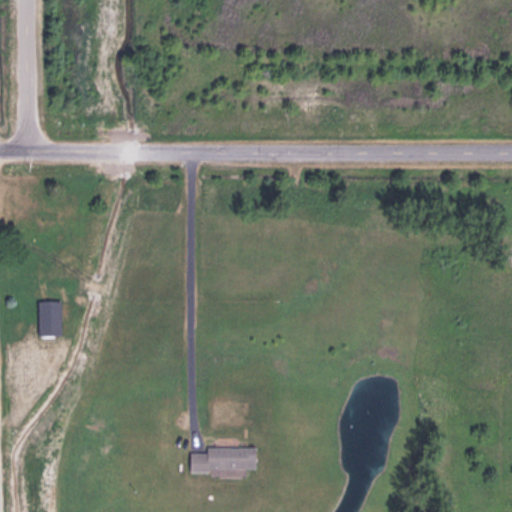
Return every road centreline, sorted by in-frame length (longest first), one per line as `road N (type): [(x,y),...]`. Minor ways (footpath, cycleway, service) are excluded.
road 1 (residential): [(0,146),(511,146)]
road 2 (residential): [(26,0),(27,148),(0,449)]
